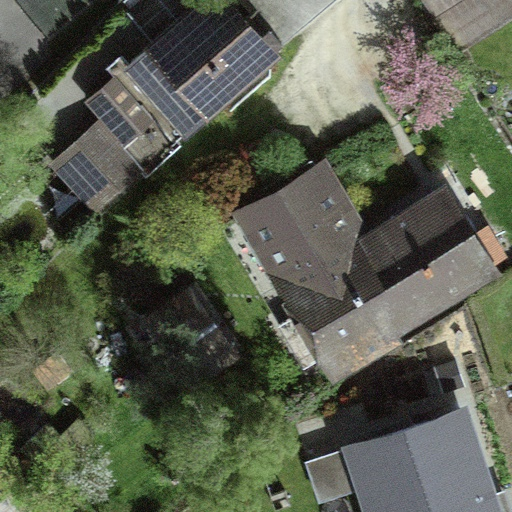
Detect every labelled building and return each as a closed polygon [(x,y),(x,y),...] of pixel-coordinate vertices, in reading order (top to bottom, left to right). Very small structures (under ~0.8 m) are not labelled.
[(190,126),(276,47),(232,0),(210,0),(137,68),(190,126)] [(511,0),(484,0),(497,20),(511,10),(511,0)] [(151,115),(116,74),(91,95),(126,137),(151,115)] [(140,166),(99,123),(57,163),(98,206),(140,166)] [(371,323),(480,258),(440,192),(375,231),(383,242),(357,258),(342,233),(354,226),(319,168),(247,210),(304,306),(278,321),(303,364),(329,349),(340,367),(383,341),(371,323)] [(197,288),(149,321),(189,377),(233,346),(197,288)] [(455,356),(433,363),(442,391),(465,384),(455,356)] [(504,511),(497,489),(467,398),(342,439),(344,445),(358,487),(365,511),(504,511)] [(358,487),(344,445),(304,458),(318,500),(358,487)] [(511,511),(511,506),(505,487),(497,489),(504,511),(511,511)]
